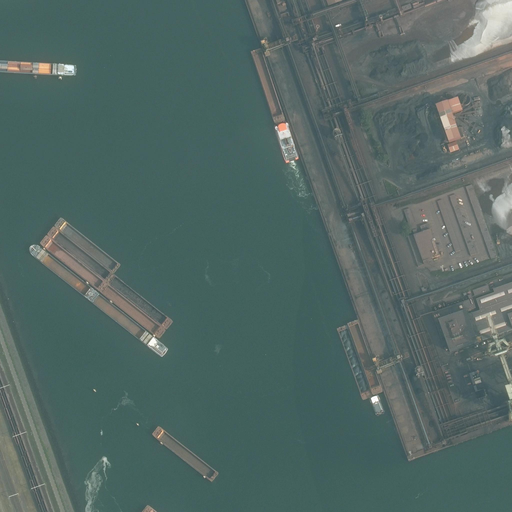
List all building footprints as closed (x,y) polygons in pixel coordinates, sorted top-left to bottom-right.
[(274,0),(278,9),(282,8),(279,0),(274,0)] [(448,103),(436,107),(449,144),(461,140),(448,103)] [(472,185),(466,187),(491,259),(497,257),(472,185)] [(455,195),(449,197),(470,256),(477,254),(467,228),(466,228),(455,198),(456,197),(455,195)] [(442,200),(437,202),(455,253),(460,251),(442,200)] [(416,230),(417,230),(410,209),(404,211),(411,232),(412,231),(414,234),(407,237),(418,267),(433,261),(432,259),(440,256),(428,223),(420,226),(422,232),(418,234),(416,230)] [(432,313),(434,318),(437,327),(441,326),(450,352),(477,343),(477,340),(481,339),(482,341),(511,330),(511,283),(493,290),(494,294),(491,295),(488,285),(472,291),(480,312),(468,316),(466,312),(476,309),(471,295),(468,296),(469,300),(444,309),(441,310),(432,313)]
